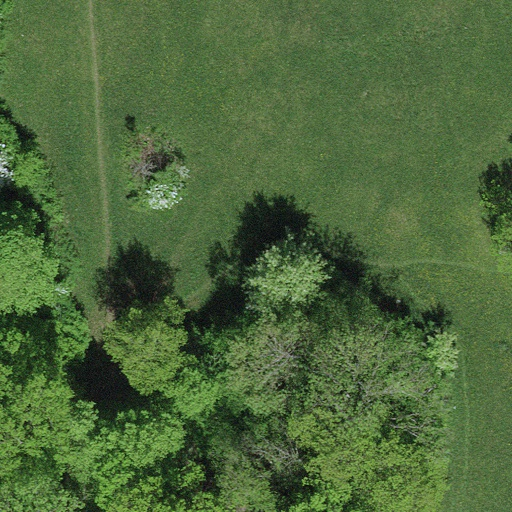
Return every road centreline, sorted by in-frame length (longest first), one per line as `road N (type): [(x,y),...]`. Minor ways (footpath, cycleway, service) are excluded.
road 1 (track): [(84,0),(111,332),(103,407)]
road 2 (track): [(70,511),(103,407),(133,405),(171,426),(204,509)]
